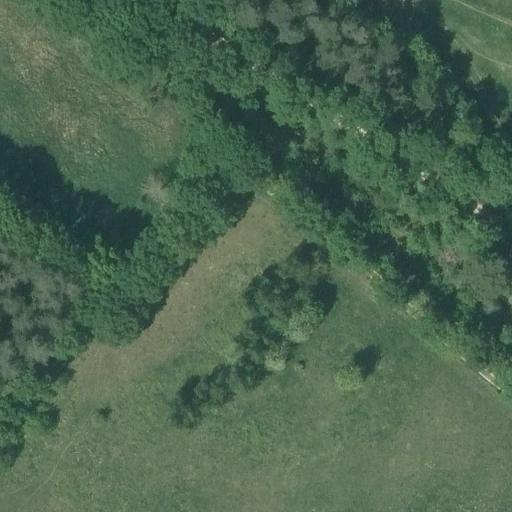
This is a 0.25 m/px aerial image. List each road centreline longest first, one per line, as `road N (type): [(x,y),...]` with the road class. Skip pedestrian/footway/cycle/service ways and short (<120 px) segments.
road 1 (track): [(0,430),(173,210),(212,177),(223,151),(188,4)]
road 2 (track): [(181,0),(350,111),(511,234)]
road 3 (track): [(212,177),(262,186),(310,208),(511,379)]
